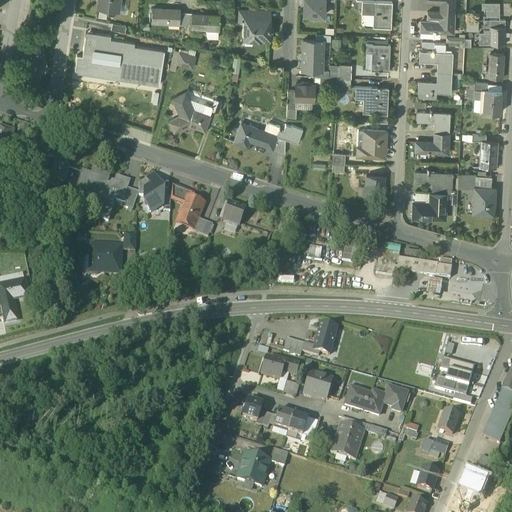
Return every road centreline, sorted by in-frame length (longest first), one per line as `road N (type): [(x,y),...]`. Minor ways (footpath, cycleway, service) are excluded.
road 1 (residential): [(50,122),(395,233)]
road 2 (secondary): [(0,359),(135,325),(261,307)]
road 3 (secondary): [(261,307),(499,325)]
road 4 (residential): [(406,0),(395,233)]
road 5 (residential): [(511,337),(438,511)]
road 6 (residential): [(511,117),(502,261)]
road 7 (residential): [(50,122),(69,0)]
